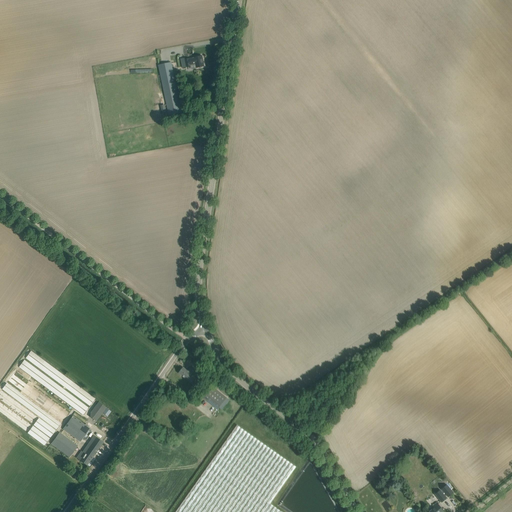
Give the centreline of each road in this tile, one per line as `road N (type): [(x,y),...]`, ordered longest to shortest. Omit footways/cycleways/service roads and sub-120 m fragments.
road 1 (tertiary): [(205,330),(197,257),(236,0)]
road 2 (tertiary): [(355,511),(311,438),(226,360),(205,330)]
road 3 (track): [(0,196),(186,340)]
road 4 (tertiary): [(65,511),(186,340),(205,330)]
road 5 (track): [(428,131),(322,0)]
